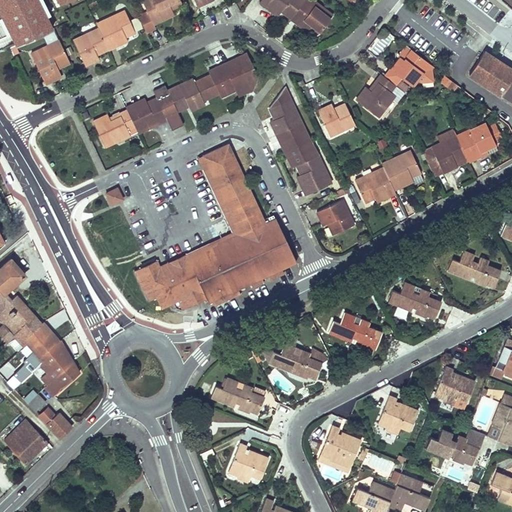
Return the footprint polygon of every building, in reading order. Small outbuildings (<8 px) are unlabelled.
[(180,0),(141,0),(147,11),(138,15),(146,32),(155,28),(153,24),(169,16),(167,11),(171,8),(182,3),(180,0)] [(290,18),(303,0),(260,0),(259,2),(273,13),(277,8),(281,11),(290,18)] [(318,34),(332,15),(313,0),(303,0),(290,18),(303,28),(306,25),(309,27),(318,34)] [(125,36),(135,32),(125,10),(96,23),(98,28),(108,49),(123,42),(121,38),(125,36)] [(54,14),(43,19),(49,30),(60,24),(54,14)] [(99,53),(108,49),(98,28),(73,40),(85,65),(99,58),(96,54),(96,52),(98,51),(99,53)] [(49,49),(61,43),(59,40),(47,45),(49,49)] [(61,66),(69,62),(61,43),(49,49),(47,45),(30,53),(45,84),(61,76),(57,68),(56,65),(60,64),(61,66)] [(418,79),(429,63),(411,49),(405,57),(407,58),(405,61),(404,59),(400,56),(390,68),(401,77),(412,86),(418,79)] [(501,95),(511,102),(511,69),(484,51),(469,74),(501,95)] [(246,52),(208,71),(210,74),(218,93),(220,96),(235,89),(238,95),(246,91),(246,89),(249,87),(252,88),(257,75),(246,52)] [(421,81),(426,80),(435,68),(429,63),(418,79),(421,81)] [(395,84),(401,77),(390,68),(384,76),(395,84)] [(203,100),(218,93),(210,74),(194,82),(193,78),(167,90),(177,111),(186,107),(185,105),(187,103),(188,105),(191,110),(205,103),(203,100)] [(366,87),(356,100),(378,117),(392,98),(400,88),(381,74),(375,81),(378,82),(371,91),(369,89),(366,87)] [(447,87),(452,81),(444,75),(441,78),(441,83),(447,87)] [(371,91),(378,82),(375,81),(369,89),(371,91)] [(452,91),(457,85),(452,81),(447,87),(452,91)] [(274,118),(270,120),(280,141),(284,151),(309,139),(305,130),(284,86),(269,107),(273,116),(275,115),(276,117),(274,118)] [(405,92),(400,88),(392,98),(397,102),(405,92)] [(141,100),(126,107),(127,109),(137,131),(138,133),(166,119),(156,97),(147,102),(143,104),(141,100)] [(331,104),(317,110),(329,135),(355,123),(345,103),(336,107),(337,109),(335,110),(334,108),(331,104)] [(107,114),(93,121),(105,146),(137,131),(127,109),(119,113),(120,116),(111,120),(109,118),(107,114)] [(485,122),(456,135),(466,156),(468,160),(468,161),(483,154),(482,150),(486,148),(494,144),(495,143),(494,141),(502,137),(497,128),(494,129),(492,124),(487,126),(485,122)] [(456,135),(453,128),(436,136),(440,143),(456,135)] [(456,135),(440,143),(422,151),(434,176),(457,166),(454,159),(457,158),(458,160),(466,156),(456,135)] [(305,195),(331,182),(317,154),(316,151),(309,139),(284,151),(292,166),(296,164),(300,174),(302,177),(298,179),(305,195)] [(265,222),(262,223),(229,154),(233,153),(228,143),(202,155),(239,234),(234,236),(187,258),(207,298),(209,303),(213,301),(214,305),(234,296),(240,293),(238,289),(296,261),(275,217),(265,222)] [(487,152),(488,153),(497,149),(494,144),(486,148),(487,152)] [(410,150),(382,163),(383,167),(394,189),(409,182),(407,178),(411,176),(419,172),(420,171),(410,150)] [(229,154),(262,223),(265,222),(233,153),(229,154)] [(202,155),(197,157),(232,232),(185,254),(187,258),(234,236),(239,234),(202,155)] [(457,158),(454,159),(457,166),(468,160),(466,156),(458,160),(457,158)] [(383,167),(354,180),(365,202),(374,197),(378,196),(380,200),(395,192),(394,189),(383,167)] [(413,180),(415,184),(423,180),(419,172),(411,176),(413,180)] [(341,195),(349,191),(346,186),(338,190),(341,195)] [(111,204),(114,203),(110,196),(111,194),(118,190),(117,187),(106,193),(111,204)] [(114,203),(122,198),(118,190),(111,194),(110,196),(114,203)] [(333,234),(353,224),(341,199),(316,211),(323,225),(327,223),(329,222),(331,225),(329,226),(333,234)] [(511,225),(505,223),(501,234),(511,238),(511,225)] [(459,261),(452,258),(447,270),(470,279),(472,275),(475,276),(474,280),(485,285),(486,283),(493,286),(500,270),(486,264),(488,260),(480,257),(477,263),(471,261),(474,254),(463,250),(459,261)] [(202,300),(207,298),(187,258),(185,254),(181,256),(177,258),(179,262),(198,302),(202,300)] [(25,275),(11,258),(0,267),(0,320),(3,324),(14,336),(23,345),(41,323),(16,295),(11,300),(5,293),(5,292),(25,275)] [(179,262),(177,258),(159,266),(162,270),(179,262)] [(137,269),(134,270),(148,301),(156,297),(161,308),(168,305),(178,300),(182,310),(198,302),(179,262),(162,270),(159,266),(157,260),(137,269)] [(399,292),(392,290),(388,301),(411,310),(412,306),(416,307),(414,311),(426,316),(427,314),(434,317),(441,301),(436,299),(437,295),(420,288),(418,294),(412,292),(414,286),(404,281),(399,292)] [(369,322),(360,319),(358,325),(352,323),(355,316),(344,312),(340,323),(333,320),(328,332),(351,341),(353,337),(356,338),(355,342),(366,347),(367,345),(375,348),(381,331),(367,326),(369,322)] [(59,340),(44,321),(41,323),(23,345),(24,346),(27,343),(32,348),(28,351),(33,357),(29,361),(36,369),(40,364),(43,361),(40,358),(59,340)] [(3,324),(0,327),(0,346),(1,348),(14,336),(3,324)] [(297,337),(288,334),(285,343),(293,346),(297,337)] [(495,366),(503,370),(504,372),(511,375),(511,350),(510,350),(511,344),(511,340),(506,338),(495,366)] [(72,361),(60,340),(59,340),(40,358),(43,361),(40,364),(47,372),(42,377),(48,384),(52,379),(72,361)] [(309,352),(301,349),(298,355),(292,353),(295,347),(293,346),(285,343),(284,343),(280,354),(273,351),(271,347),(262,351),(269,362),(292,371),(293,367),(297,368),(295,373),(307,377),(308,375),(315,378),(321,362),(308,357),(309,352)] [(298,355),(301,349),(295,347),(292,353),(298,355)] [(231,353),(235,364),(249,359),(245,348),(231,353)] [(309,352),(308,357),(321,362),(326,359),(324,354),(311,348),(309,352)] [(79,373),(72,361),(52,379),(48,384),(45,386),(53,396),(79,373)] [(33,372),(25,363),(15,374),(22,381),(33,372)] [(453,369),(445,366),(434,394),(442,397),(443,400),(454,404),(457,397),(466,401),(474,380),(455,372),(452,379),(449,378),(452,371),(453,369)] [(237,381),(226,377),(222,388),(215,385),(211,397),(234,406),(235,401),(239,403),(237,407),(249,412),(250,410),(257,413),(264,397),(250,391),(252,387),(243,384),(241,390),(235,387),(237,381)] [(243,384),(237,381),(235,387),(241,390),(243,384)] [(511,396),(503,393),(499,402),(511,407),(511,396)] [(44,402),(36,394),(28,403),(32,408),(35,410),(44,402)] [(396,397),(389,394),(377,423),(386,426),(386,429),(397,433),(400,426),(409,430),(418,409),(398,401),(396,405),(393,404),(396,397)] [(497,439),(510,444),(511,438),(511,407),(499,402),(487,435),(497,439)] [(39,415),(60,438),(71,427),(58,412),(55,415),(48,407),(39,415)] [(47,441),(26,419),(4,440),(25,463),(47,441)] [(339,428),(331,425),(320,453),(329,456),(329,459),(350,467),(361,439),(341,431),(340,435),(336,433),(338,430),(339,428)] [(437,439),(430,436),(425,448),(448,457),(450,452),(453,454),(452,458),(463,463),(464,461),(471,464),(483,434),(469,428),(466,438),(457,435),(455,441),(449,439),(452,432),(441,428),(437,439)] [(246,445),(239,442),(228,471),(236,474),(236,476),(248,481),(250,474),(260,478),(268,457),(248,449),(245,457),(242,455),(245,448),(246,445)] [(367,450),(364,449),(362,449),(359,458),(363,460),(367,450)] [(329,456),(320,453),(317,459),(348,471),(350,467),(329,459),(329,456)] [(400,473),(394,470),(390,480),(396,482),(400,473)] [(511,480),(511,477),(495,471),(490,484),(501,488),(497,499),(511,504),(511,480)] [(410,503),(424,509),(429,496),(433,486),(422,481),(400,473),(396,482),(394,489),(387,505),(400,510),(404,501),(403,499),(405,498),(407,499),(409,503),(410,503)] [(469,480),(466,488),(477,491),(479,483),(469,480)] [(368,491),(356,487),(351,500),(367,505),(370,504),(372,505),(373,507),(372,507),(369,511),(384,511),(387,505),(394,489),(372,481),(368,491)] [(273,500),(265,497),(259,511),(294,511),(275,504),(272,511),(269,510),(272,503),(273,500)] [(403,499),(404,501),(400,510),(405,511),(406,511),(410,503),(409,503),(407,499),(405,498),(403,499)]
